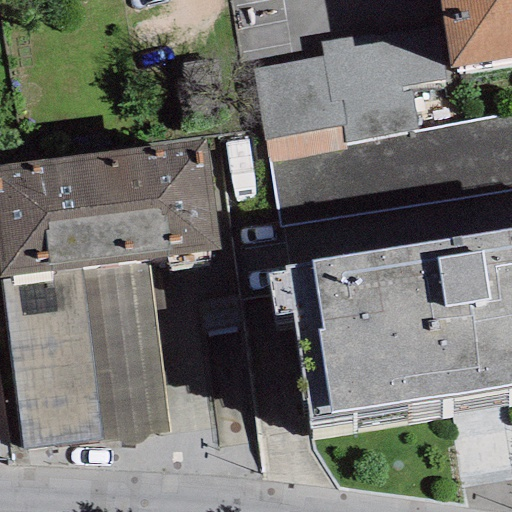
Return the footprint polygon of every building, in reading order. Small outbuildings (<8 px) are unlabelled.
[(200,0),(45,0),(53,33),(201,3),(200,0)] [(511,0),(440,0),(449,54),(511,44),(511,0)] [(511,113),(267,155),(280,229),(511,190),(511,113)] [(204,130),(0,156),(0,267),(78,257),(145,249),(218,239),(204,130)] [(311,250),(285,254),(286,262),(269,265),(274,301),(292,298),(308,405),(511,374),(511,213),(310,244),(311,250)] [(169,431),(145,249),(78,257),(102,436),(102,440),(169,431)] [(78,257),(0,267),(0,274),(23,446),(102,436),(78,257)]
